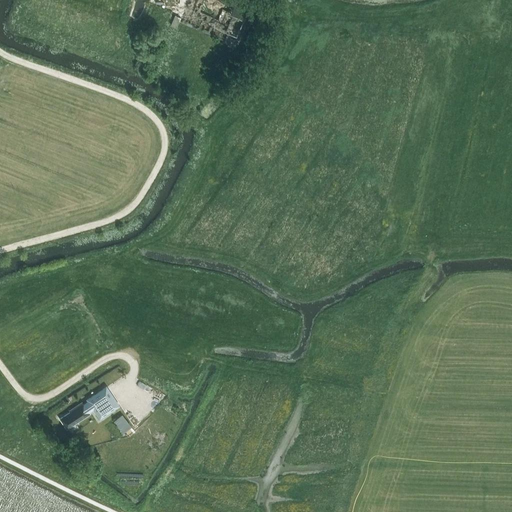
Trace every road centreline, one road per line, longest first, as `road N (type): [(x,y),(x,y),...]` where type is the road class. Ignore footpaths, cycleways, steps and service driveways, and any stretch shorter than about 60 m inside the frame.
road 1 (track): [(0,51),(141,107),(165,139),(153,175),(123,214),(0,251)]
road 2 (track): [(0,364),(24,396),(39,400),(123,355),(134,366),(127,390)]
